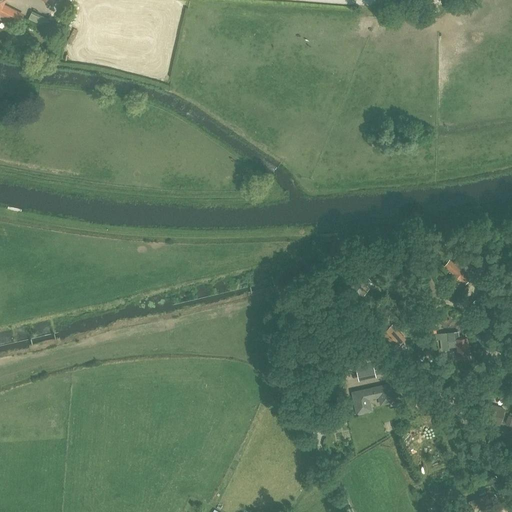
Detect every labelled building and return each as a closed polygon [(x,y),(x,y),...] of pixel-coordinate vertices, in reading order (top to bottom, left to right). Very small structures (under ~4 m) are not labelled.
[(22,17),(2,7),(5,0),(49,0),(53,2),(54,0),(0,0),(0,15),(19,25),(22,17)] [(56,21),(33,11),(29,19),(53,30),(56,21)] [(62,23),(66,14),(60,11),(55,20),(62,23)] [(455,264),(449,270),(454,273),(450,278),(457,284),(461,280),(465,283),(471,277),(462,270),(465,267),(462,265),(459,267),(455,264)] [(351,289),(361,297),(367,289),(368,290),(369,288),(366,286),(370,280),(363,276),(359,281),(355,286),(353,285),(351,289)] [(364,302),(361,307),(368,312),(372,307),(364,302)] [(406,314),(401,319),(408,326),(412,321),(406,314)] [(394,348),(404,340),(394,329),(397,326),(394,323),(382,334),(394,348)] [(407,327),(403,330),(410,339),(414,335),(407,327)] [(468,358),(467,349),(468,349),(467,338),(459,339),(458,331),(442,333),(443,350),(449,350),(449,347),(457,346),(458,359),(468,358)] [(423,354),(426,358),(434,354),(431,349),(423,354)] [(359,378),(375,375),(373,363),(356,367),(359,378)] [(391,375),(394,384),(401,383),(398,373),(391,375)] [(371,388),(362,390),(352,392),(357,413),(371,410),(369,398),(379,396),(379,398),(381,405),(395,402),(394,395),(391,383),(371,388)] [(504,409),(488,404),(483,419),(499,424),(504,409)]
